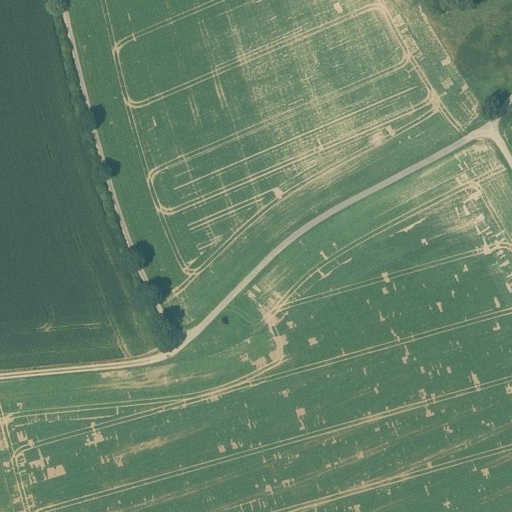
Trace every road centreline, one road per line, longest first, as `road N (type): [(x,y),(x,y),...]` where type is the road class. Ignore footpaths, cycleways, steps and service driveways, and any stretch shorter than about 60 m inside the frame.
road 1 (track): [(62,0),(124,233),(177,347),(292,236),(490,122),(511,95)]
road 2 (track): [(177,347),(163,359),(0,377)]
